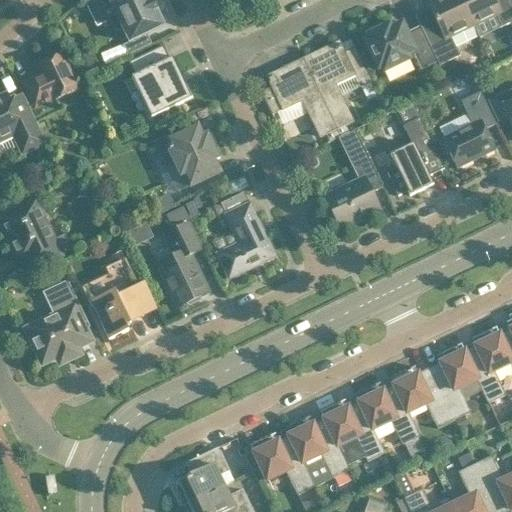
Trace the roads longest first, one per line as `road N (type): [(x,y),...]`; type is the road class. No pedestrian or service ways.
road 1 (tertiary): [(98,468),(142,413),(389,293)]
road 2 (residential): [(134,511),(143,474),(163,451),(412,338)]
road 3 (residential): [(20,415),(326,275)]
road 4 (residential): [(326,275),(221,57)]
road 5 (residential): [(326,275),(511,187)]
road 6 (tertiary): [(389,293),(511,235)]
road 7 (residential): [(221,57),(342,0)]
